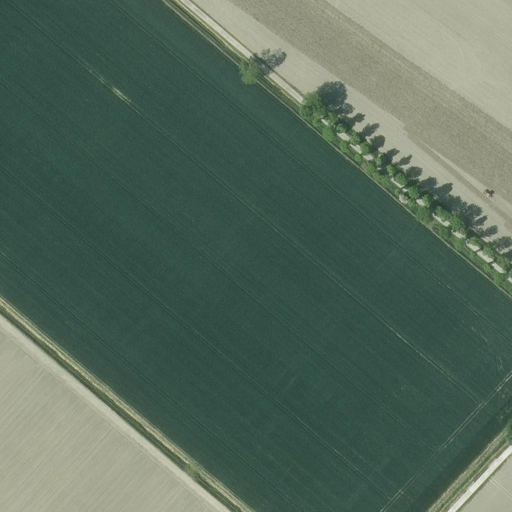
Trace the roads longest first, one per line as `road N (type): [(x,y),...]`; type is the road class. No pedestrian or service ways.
road 1 (unclassified): [(511,280),(184,0)]
road 2 (track): [(0,324),(221,511)]
